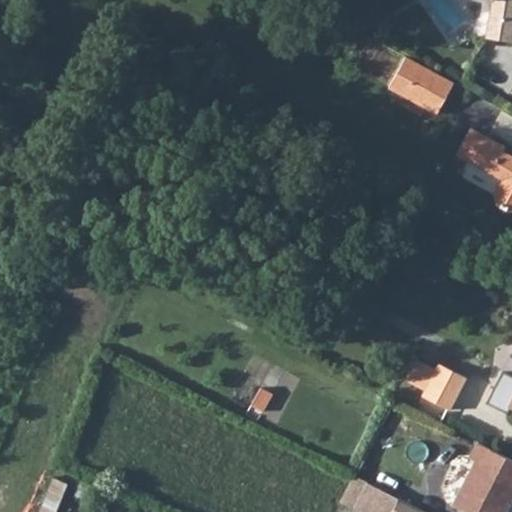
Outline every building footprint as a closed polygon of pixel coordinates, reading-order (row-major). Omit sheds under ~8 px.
[(511,0),(495,0),(490,33),(511,36),(511,0)] [(394,83),(441,110),(458,79),(411,52),(394,83)] [(462,151),(476,159),(491,134),(476,125),(462,151)] [(510,145),(491,134),(476,159),(506,177),(498,194),(501,202),(511,208),(511,151),(508,149),(510,145)] [(425,385),(422,391),(450,406),(467,374),(439,359),(437,363),(417,353),(410,366),(416,369),(411,378),(425,385)] [(410,366),(406,375),(411,378),(416,369),(410,366)] [(276,385),(263,379),(254,397),(266,403),(276,385)] [(502,511),(511,493),(511,455),(478,438),(469,454),(475,457),(453,500),(474,511),(502,511)] [(356,499),(381,511),(388,511),(390,510),(400,489),(369,473),(356,499)] [(63,511),(74,485),(56,478),(42,511),(63,511)] [(443,511),(400,489),(390,510),(394,511),(443,511)]
